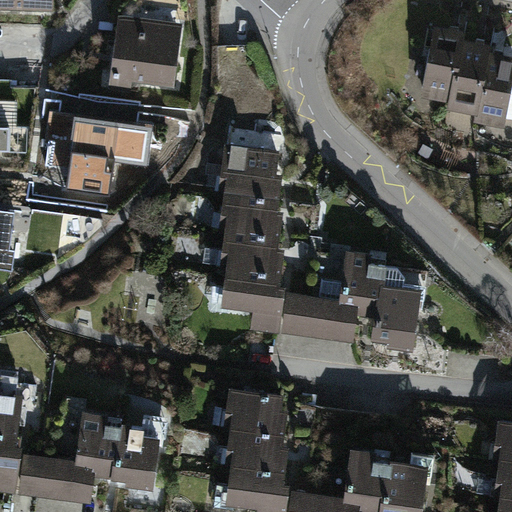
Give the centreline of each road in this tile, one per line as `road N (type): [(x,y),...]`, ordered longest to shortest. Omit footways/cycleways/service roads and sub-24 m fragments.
road 1 (residential): [(301,33),(303,91),(325,134),(511,302)]
road 2 (residential): [(511,392),(281,364)]
